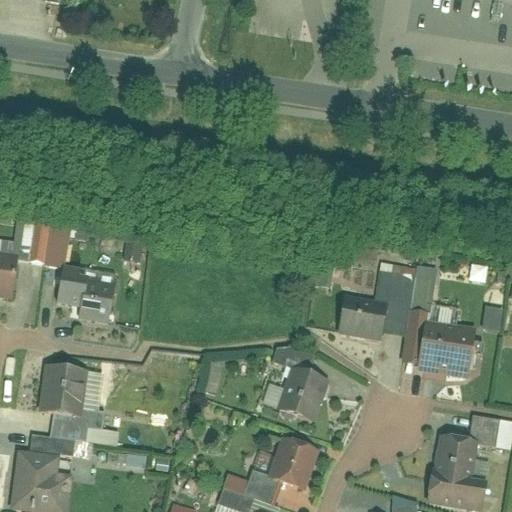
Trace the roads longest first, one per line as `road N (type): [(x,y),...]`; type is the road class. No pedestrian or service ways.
road 1 (residential): [(178,73),(511,126)]
road 2 (residential): [(0,44),(178,73)]
road 3 (residential): [(389,418),(331,473),(320,511)]
